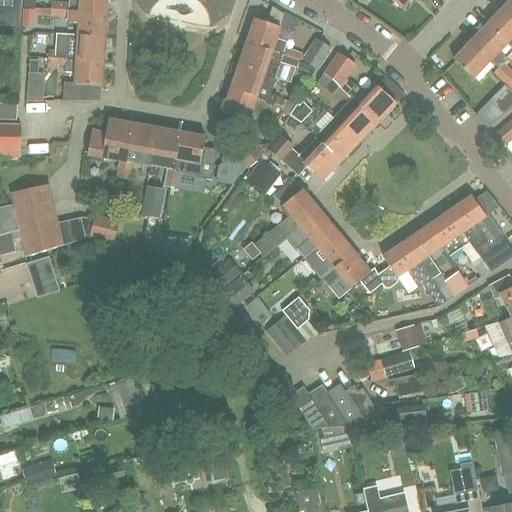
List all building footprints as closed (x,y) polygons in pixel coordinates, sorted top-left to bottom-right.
[(0,0),(0,26),(20,28),(21,0),(0,0)] [(106,13),(107,0),(80,0),(76,0),(68,0),(68,3),(69,3),(69,10),(106,13)] [(392,0),(401,9),(409,0),(392,0)] [(61,3),(51,2),(50,9),(50,17),(60,17),(61,3)] [(69,3),(68,3),(61,3),(60,17),(67,18),(67,23),(79,24),(78,35),(105,37),(106,13),(69,10),(69,3)] [(489,25),(511,47),(511,46),(511,12),(507,7),(489,25)] [(34,16),(50,17),(50,9),(33,8),(33,10),(23,9),(22,27),(33,28),(34,16)] [(284,48),(285,48),(287,43),(276,39),(280,29),(292,33),(295,23),(284,16),(284,15),(273,9),(266,23),(255,19),(247,43),(282,55),(284,48)] [(472,43),(491,61),(498,68),(511,53),(511,47),(489,25),(472,43)] [(103,61),(105,37),(78,35),(77,48),(65,48),(65,52),(57,52),(56,65),(64,65),(65,65),(65,59),(103,61)] [(302,61),(316,71),(317,71),(330,50),(315,40),(305,56),(302,61)] [(293,51),(285,48),(284,48),(282,55),(247,43),(239,66),(272,77),(275,67),(278,68),(280,61),(288,64),(293,51)] [(474,79),(491,61),(472,43),(455,61),(474,79)] [(56,65),(57,52),(48,51),(47,65),(56,65)] [(288,64),(297,67),(314,74),(316,71),(302,61),(305,56),(301,54),(293,51),(288,64)] [(351,99),(378,124),(397,104),(379,87),(377,89),(373,86),(365,95),(356,87),(346,80),(356,67),(337,53),(322,74),(336,84),(340,87),(351,99)] [(103,61),(65,59),(65,65),(64,65),(64,73),(76,73),(75,84),(64,83),(63,101),(81,101),(82,85),(102,86),(103,61)] [(501,80),(509,71),(503,65),(494,74),(501,80)] [(231,89),(266,101),(264,108),(272,110),(276,98),(270,96),(276,79),(272,77),(239,66),(231,89)] [(511,73),(509,71),(501,80),(505,84),(507,86),(511,81),(511,80),(511,73)] [(339,88),(340,87),(336,84),(322,74),(315,83),(327,91),(331,95),(338,88),(339,89),(339,88)] [(511,105),(511,90),(507,86),(505,84),(488,102),(502,116),(511,105)] [(259,123),(262,115),(280,122),(283,114),(272,110),(264,108),(266,101),(231,89),(222,112),(251,122),(251,121),(258,123),(259,123)] [(285,101),(276,98),(272,110),(283,114),(288,116),(295,105),(285,101)] [(378,124),(351,99),(333,117),(342,126),(359,143),(378,124)] [(289,116),(301,124),(313,112),(303,102),(298,106),(297,105),(289,116)] [(314,137),(316,139),(341,163),(359,143),(342,126),(333,117),(314,137)] [(502,148),(511,139),(511,119),(492,137),(502,148)] [(126,161),(132,125),(109,121),(106,134),(93,132),(88,154),(119,160),(126,161)] [(0,158),(21,158),(21,152),(21,125),(0,125),(0,158)] [(119,160),(119,161),(118,168),(132,171),(133,165),(149,167),(149,166),(151,166),(157,128),(132,125),(126,161),(119,160)] [(181,172),(181,171),(174,170),(176,158),(180,132),(157,128),(151,166),(168,169),(166,177),(179,179),(179,178),(181,172)] [(181,171),(181,172),(197,175),(197,177),(211,180),(217,149),(203,146),(205,136),(180,132),(176,158),(174,170),(181,171)] [(233,150),(247,167),(249,170),(255,164),(253,162),(261,155),(247,138),(233,150)] [(268,151),(280,162),(293,149),(281,138),(268,151)] [(341,163),(316,139),(297,159),(322,182),(341,163)] [(265,194),(280,175),(263,162),(248,181),(265,194)] [(130,179),(132,171),(118,168),(116,177),(130,179)] [(178,189),(179,179),(166,177),(165,185),(169,186),(165,215),(175,218),(177,211),(179,211),(182,190),(178,189)] [(287,238),(301,227),(320,211),(303,190),(299,194),(290,182),(274,195),(284,206),(282,207),(291,217),(280,226),(255,245),(258,248),(248,257),(255,265),(287,238)] [(58,223),(53,225),(44,185),(12,193),(27,257),(63,246),(58,223)] [(483,261),(491,273),(511,257),(511,252),(502,237),(489,246),(479,231),(477,233),(473,226),(485,218),(471,197),(450,212),(468,239),(471,243),(483,261)] [(159,219),(162,205),(144,201),(141,216),(159,219)] [(0,220),(15,217),(12,205),(0,208),(0,220)] [(301,227),(287,238),(296,249),(310,238),(317,248),(337,231),(320,211),(301,227)] [(450,212),(427,227),(442,248),(449,258),(471,243),(468,239),(450,212)] [(113,220),(95,216),(94,220),(83,218),(81,218),(86,239),(91,238),(108,242),(114,244),(120,222),(113,220)] [(405,243),(447,302),(455,297),(428,257),(442,248),(427,227),(405,243)] [(354,252),(337,231),(317,248),(303,259),(311,268),(320,279),(354,252)] [(161,252),(175,254),(178,239),(164,236),(161,252)] [(438,308),(447,302),(405,243),(383,258),(389,268),(378,276),(382,285),(383,288),(389,288),(395,283),(397,279),(406,272),(418,289),(423,286),(438,308)] [(378,276),(375,269),(371,273),(354,252),(320,279),(328,288),(341,277),(351,289),(360,282),(370,294),(382,285),(378,276)] [(37,299),(59,292),(48,258),(25,265),(37,299)] [(221,290),(240,275),(228,260),(209,275),(221,290)] [(491,273),(483,261),(472,268),(481,280),(490,273),(491,273)] [(448,277),(461,296),(474,288),(461,268),(448,277)] [(232,309),(254,292),(241,276),(220,293),(232,309)] [(511,319),(511,318),(511,280),(508,282),(511,289),(501,294),(511,319)] [(297,298),(286,307),(282,311),(297,329),(308,320),(309,311),(304,306),(297,298)] [(286,358),(306,342),(285,316),(265,333),(286,358)] [(511,318),(511,319),(500,324),(511,351),(511,318)] [(420,326),(396,333),(402,350),(426,343),(420,326)] [(465,342),(484,336),(481,326),(462,332),(465,342)] [(372,383),(385,379),(414,370),(409,353),(380,361),(366,364),(372,383)] [(398,398),(421,393),(417,375),(394,380),(398,398)] [(138,393),(133,378),(109,385),(61,399),(65,410),(71,408),(76,406),(90,396),(110,389),(120,420),(144,413),(138,394),(138,393)] [(165,433),(189,426),(174,378),(150,386),(165,433)] [(368,426),(347,390),(344,392),(339,385),(329,392),(350,427),(368,426)] [(350,427),(329,392),(326,393),(321,386),(310,394),(331,429),(350,427)] [(383,425),(373,407),(362,389),(357,392),(353,386),(347,390),(368,426),(383,425)] [(331,429),(310,394),(308,395),(303,388),(290,396),(312,431),(331,429)] [(487,412),(484,392),(471,394),(474,413),(487,412)] [(373,407),(383,425),(425,422),(424,406),(395,408),(395,405),(373,407)] [(0,433),(3,433),(2,429),(33,419),(30,409),(0,417),(0,433)] [(503,474),(511,472),(511,428),(495,432),(503,474)] [(189,451),(192,467),(209,463),(223,460),(220,444),(189,451)] [(34,483),(58,475),(54,463),(30,471),(34,483)] [(80,487),(100,483),(124,478),(121,465),(78,475),(80,487)] [(377,487),(363,490),(364,493),(367,504),(368,511),(408,511),(407,506),(383,511),(380,499),(377,487)] [(321,511),(316,489),(296,493),(299,511),(303,511),(302,511),(321,511)] [(482,511),(479,490),(455,495),(458,511),(482,511)]
